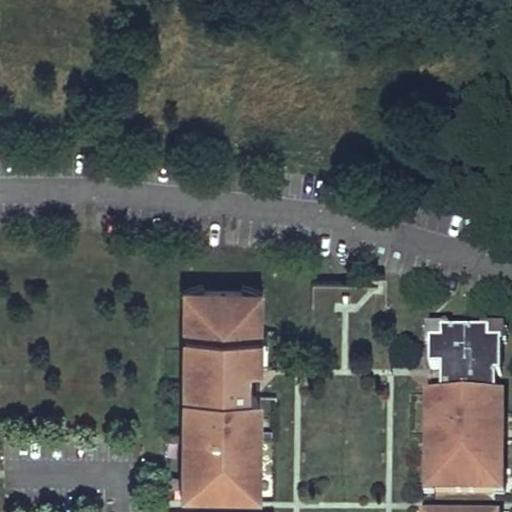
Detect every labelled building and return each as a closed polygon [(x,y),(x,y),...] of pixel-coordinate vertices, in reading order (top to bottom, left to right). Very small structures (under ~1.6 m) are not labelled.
[(377,320),(377,283),(312,283),(311,329),(349,329),(350,320),(377,320)] [(256,368),(257,301),(246,301),(246,291),(198,290),(198,300),(186,300),(185,361),(190,361),(190,395),(185,395),(185,422),(189,421),(189,435),(185,435),(185,475),(189,475),(189,490),(250,491),(251,476),(256,476),(256,435),(250,436),(251,423),(256,423),(256,395),(244,395),(245,368),(256,368)] [(198,300),(198,290),(186,291),(186,300),(198,300)] [(257,301),(257,291),(246,291),(246,301),(257,301)] [(502,425),(502,397),(497,397),(497,377),(502,377),(502,344),(490,344),(491,334),(443,334),(443,344),(431,343),(430,370),(443,370),(443,397),(431,397),(430,424),(435,424),(435,437),(430,437),(430,477),(435,477),(435,492),(496,493),(496,478),(501,478),(502,438),(497,438),(497,425),(502,425)] [(443,344),(443,334),(431,334),(431,343),(443,344)] [(502,344),(502,334),(491,334),(490,344),(502,344)]
